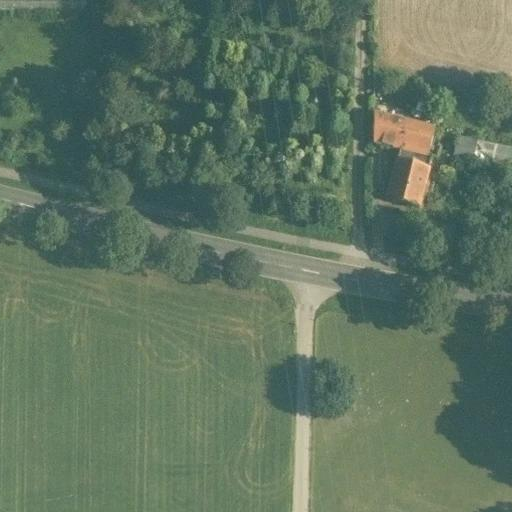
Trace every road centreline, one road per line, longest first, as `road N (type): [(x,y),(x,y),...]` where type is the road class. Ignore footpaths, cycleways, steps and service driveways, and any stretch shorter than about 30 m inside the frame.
road 1 (secondary): [(0,201),(306,275),(511,308)]
road 2 (track): [(306,275),(300,511)]
